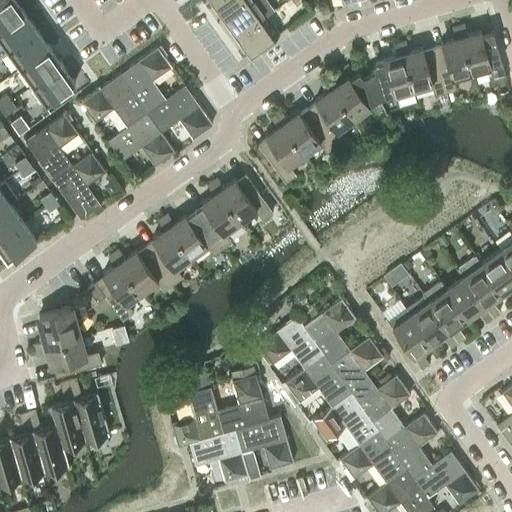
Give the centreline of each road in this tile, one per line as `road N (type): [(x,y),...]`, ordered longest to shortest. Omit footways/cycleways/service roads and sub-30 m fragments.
road 1 (residential): [(0,303),(208,154),(230,131),(233,111)]
road 2 (residential): [(233,111),(332,39),(451,0)]
road 3 (residential): [(511,353),(446,400),(511,495)]
road 4 (residential): [(233,111),(160,0)]
